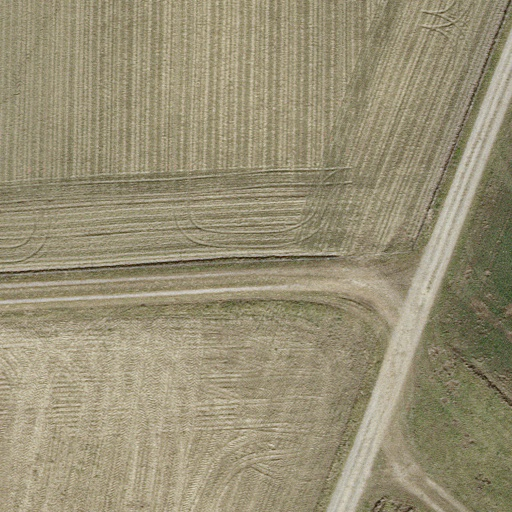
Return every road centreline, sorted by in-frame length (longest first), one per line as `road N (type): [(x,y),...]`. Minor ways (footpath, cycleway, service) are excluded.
road 1 (track): [(511,55),(346,511)]
road 2 (track): [(0,296),(332,279),(416,311)]
